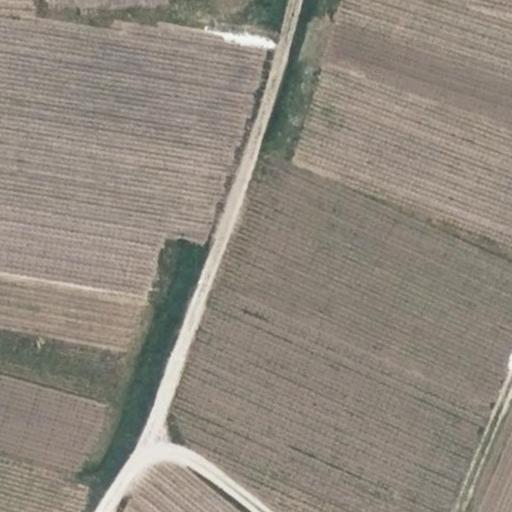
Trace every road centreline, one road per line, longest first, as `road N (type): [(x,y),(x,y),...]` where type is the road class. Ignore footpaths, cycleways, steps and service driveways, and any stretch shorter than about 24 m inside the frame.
road 1 (track): [(104,511),(157,425),(272,93),(293,0)]
road 2 (track): [(157,425),(266,511)]
